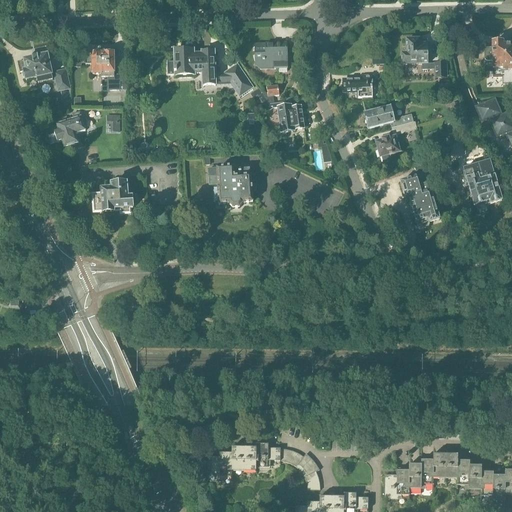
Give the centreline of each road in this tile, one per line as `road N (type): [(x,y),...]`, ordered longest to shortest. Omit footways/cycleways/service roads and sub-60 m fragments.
road 1 (residential): [(327,14),(0,26)]
road 2 (residential): [(386,271),(322,102),(327,14)]
road 3 (residential): [(138,275),(202,267),(386,271)]
road 4 (primary): [(162,511),(62,285)]
road 5 (residential): [(511,9),(327,14)]
road 6 (residential): [(379,457),(397,442),(511,451)]
road 7 (primary): [(62,285),(6,162)]
road 8 (residential): [(386,271),(511,263)]
